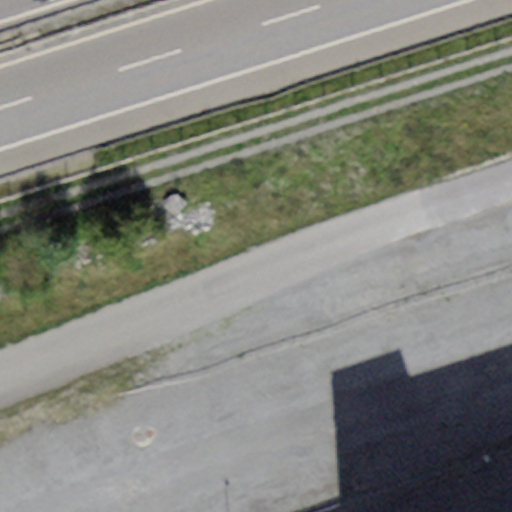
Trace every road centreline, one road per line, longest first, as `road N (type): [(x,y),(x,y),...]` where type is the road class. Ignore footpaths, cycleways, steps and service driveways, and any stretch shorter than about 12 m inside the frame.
road 1 (track): [(511,64),(0,233)]
road 2 (motorway): [(0,110),(344,0)]
